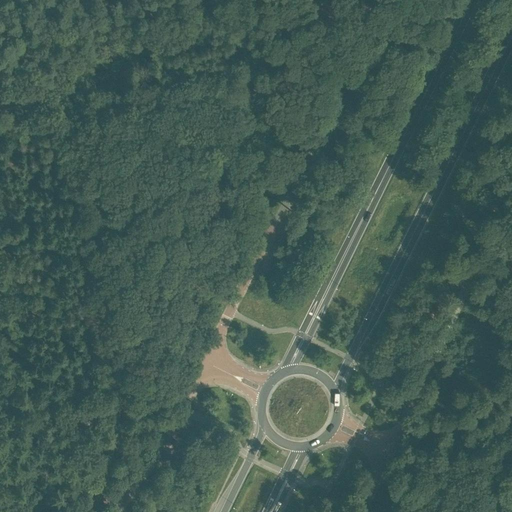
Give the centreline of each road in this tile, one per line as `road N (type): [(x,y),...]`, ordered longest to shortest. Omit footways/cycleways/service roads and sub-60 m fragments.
road 1 (primary): [(476,0),(284,372)]
road 2 (primary): [(334,391),(511,41)]
road 3 (unclassified): [(229,311),(313,156),(414,0)]
road 4 (track): [(286,0),(239,66),(171,88),(0,110)]
road 5 (track): [(31,432),(0,144)]
road 6 (unclassified): [(390,449),(476,267),(511,238)]
road 7 (track): [(31,432),(157,394)]
road 8 (unclassified): [(113,511),(180,407)]
